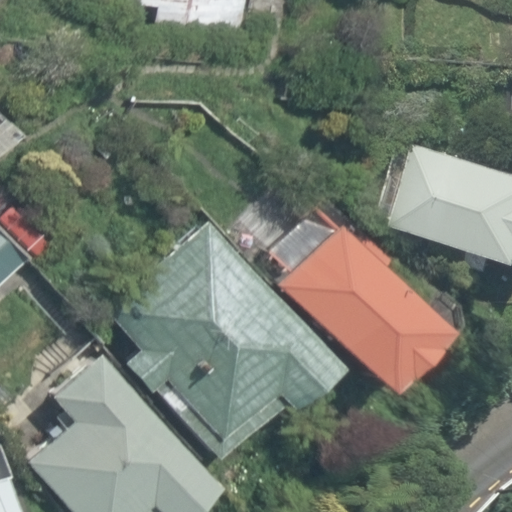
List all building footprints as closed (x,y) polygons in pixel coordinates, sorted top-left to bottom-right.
[(152,20),(237,26),(239,0),(120,0),(120,1),(153,4),(152,20)] [(385,222),(511,258),(511,169),(426,145),(424,150),(407,145),(385,222)] [(256,279),(363,379),(420,317),(357,259),(369,246),(307,189),(251,251),(268,266),(256,279)] [(112,358),(202,458),(267,399),(271,404),(319,360),(190,217),(91,307),(126,345),(112,358)] [(0,269),(17,254),(0,235),(0,269)] [(15,458),(62,511),(175,511),(208,484),(90,350),(40,394),(61,418),(15,458)]
